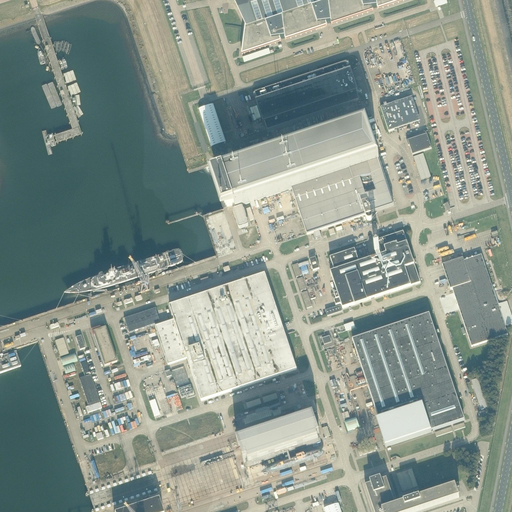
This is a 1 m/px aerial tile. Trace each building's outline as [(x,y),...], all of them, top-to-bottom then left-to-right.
[(254,51),(281,42),(280,39),(285,39),(286,40),(327,26),(326,24),(331,23),(332,25),(373,11),(373,9),(377,8),(378,9),(406,0),(249,0),(248,8),(244,9),(244,8),(243,8),(242,8),(242,9),(239,10),(247,26),(246,26),(254,51)] [(255,93),(260,106),(268,131),(359,100),(350,71),(349,71),(346,64),(329,69),(328,68),(255,93)] [(395,130),(393,126),(419,118),(412,97),(387,106),(381,108),(389,132),(395,130)] [(226,143),(214,105),(199,110),(212,148),(226,143)] [(217,173),(216,174),(217,177),(218,177),(218,178),(218,180),(218,179),(219,180),(226,201),(225,201),(227,207),(235,205),(235,206),(236,208),(238,207),(238,208),(238,209),(239,208),(238,207),(248,204),(250,203),(250,204),(251,205),(252,208),(252,210),(257,208),(255,202),(260,200),(292,189),(379,160),(379,159),(366,122),(335,132),(333,133),(331,134),(305,142),(303,143),(301,143),(302,144),(300,145),(299,144),(286,149),(261,157),(262,157),(260,158),(259,158),(238,165),(236,159),(235,159),(235,160),(222,164),(221,164),(224,171),(217,173)] [(427,135),(425,135),(414,139),(413,138),(407,140),(409,146),(410,146),(413,155),(432,149),(427,135)] [(413,157),(420,178),(421,181),(431,177),(424,154),(413,157)] [(379,160),(292,189),(292,190),(293,192),(298,208),(299,210),(299,211),(300,213),(300,214),(307,235),(314,233),(316,239),(318,239),(321,238),(322,238),(320,231),(322,231),(337,226),(343,224),(365,216),(366,216),(367,219),(367,220),(368,220),(369,221),(370,221),(371,221),(372,220),(372,219),(373,218),(373,217),(372,215),(375,214),(374,212),(393,206),(384,178),(385,178),(384,175),(383,172),(383,171),(379,160)] [(276,199),(279,209),(280,212),(289,209),(289,206),(293,205),(289,194),(276,199)] [(242,213),(241,212),(237,213),(236,213),(236,214),(236,215),(242,231),(242,232),(243,232),(251,229),(252,228),(251,228),(251,227),(246,211),(245,210),(244,210),(242,213)] [(375,299),(387,295),(421,283),(404,232),(378,241),(383,255),(359,263),(355,250),(330,258),(335,272),(330,274),(337,293),(334,294),(336,300),(334,301),(336,306),(341,304),(343,309),(359,304),(363,303),(375,299)] [(505,326),(511,325),(511,324),(511,317),(507,302),(506,302),(498,305),(482,255),(464,261),(463,258),(442,265),(451,290),(453,289),(457,303),(472,347),(508,335),(507,332),(505,326)] [(310,260),(313,271),(320,269),(316,258),(310,260)] [(189,363),(191,371),(202,402),(297,370),(265,275),(170,306),(175,321),(156,327),(168,365),(188,359),(189,363)] [(156,309),(125,320),(125,322),(129,334),(154,326),(161,324),(157,312),(156,309)] [(386,439),(385,439),(384,440),(383,440),(383,441),(386,448),(432,433),(431,432),(465,421),(439,343),(438,339),(430,315),(353,340),(360,363),(361,365),(361,366),(383,430),(386,439)] [(344,326),(346,331),(355,328),(353,323),(344,326)] [(97,331),(93,332),(105,367),(117,363),(106,328),(100,329),(100,328),(96,329),(97,331)] [(76,338),(80,350),(85,349),(81,336),(76,338)] [(69,354),(64,339),(55,341),(61,357),(69,354)] [(61,360),(68,380),(80,376),(73,356),(61,360)] [(189,383),(188,378),(184,367),(172,371),(178,387),(189,383)] [(86,386),(86,387),(88,386),(94,384),(91,375),(77,380),(80,389),(86,386)] [(474,389),(481,410),(488,408),(478,378),(471,380),(474,389)] [(88,386),(86,387),(87,387),(82,389),(87,403),(96,400),(91,386),(88,387),(88,386)] [(84,399),(75,402),(77,407),(86,404),(84,399)] [(246,404),(248,409),(262,404),(260,399),(246,404)] [(241,416),(245,427),(283,414),(280,403),(241,416)] [(302,422),(302,421),(250,439),(245,441),(245,440),(238,443),(238,444),(239,444),(240,445),(243,444),(248,458),(244,459),(245,461),(244,462),(245,463),(248,462),(250,466),(287,454),(287,453),(292,452),(319,443),(317,438),(318,438),(319,438),(320,438),(320,437),(319,437),(313,419),(314,419),(313,418),(307,420),(302,422)] [(345,422),(348,432),(360,428),(357,418),(345,422)] [(322,429),(325,438),(331,436),(328,427),(322,429)] [(437,437),(453,432),(451,428),(435,433),(437,437)] [(375,447),(359,452),(360,456),(376,451),(375,447)] [(412,469),(397,475),(402,492),(418,487),(412,469)] [(455,486),(417,499),(406,502),(404,503),(404,502),(403,502),(403,503),(402,503),(402,504),(396,506),(395,503),(394,500),(387,479),(382,481),(381,478),(370,482),(371,484),(366,486),(374,511),(416,511),(459,498),(458,493),(461,492),(459,486),(456,487),(455,486)] [(162,511),(162,510),(160,503),(160,501),(159,499),(121,511),(162,511)]
